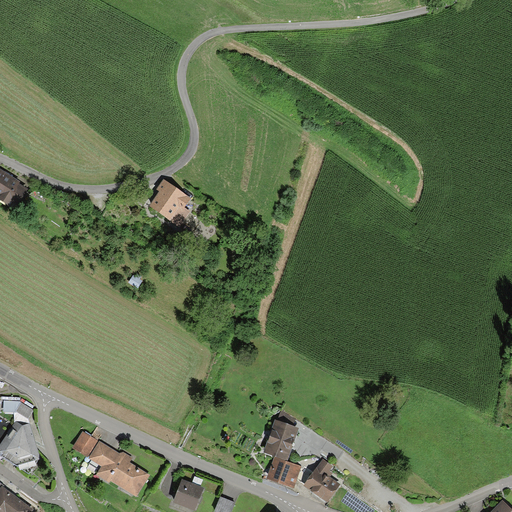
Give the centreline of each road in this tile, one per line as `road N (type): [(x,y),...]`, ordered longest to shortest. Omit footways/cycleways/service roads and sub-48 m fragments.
road 1 (unclassified): [(194,138),(182,68),(210,33),(318,24),(424,0)]
road 2 (residential): [(303,507),(48,396)]
road 3 (residential): [(0,158),(54,183),(108,187),(164,173),(194,138)]
